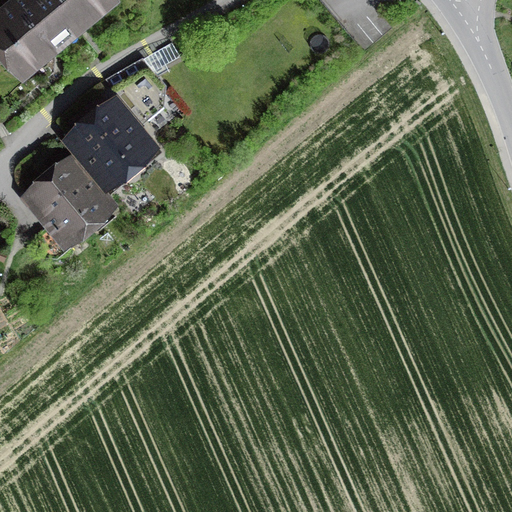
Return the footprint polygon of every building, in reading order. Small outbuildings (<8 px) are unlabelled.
[(0,0),(0,45),(23,74),(115,0),(0,0)] [(143,57),(154,71),(180,56),(172,42),(143,57)] [(101,81),(77,101),(91,119),(113,101),(137,129),(164,107),(166,85),(154,71),(143,57),(101,81)] [(107,184),(129,166),(91,119),(77,101),(54,120),(107,184)] [(113,101),(91,119),(129,166),(152,148),(137,129),(113,101)] [(69,155),(46,176),(86,221),(109,200),(69,155)] [(64,240),(86,221),(46,176),(24,195),(64,240)]
